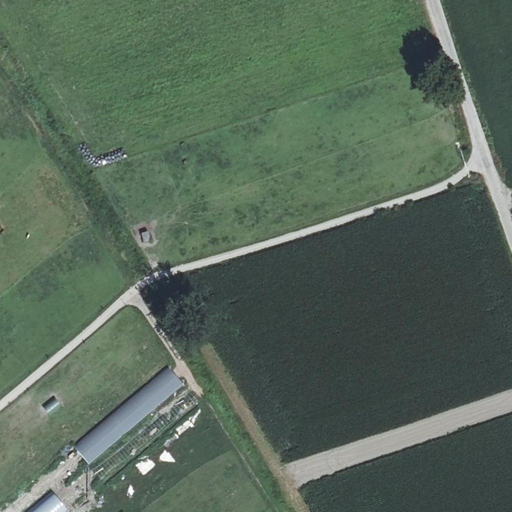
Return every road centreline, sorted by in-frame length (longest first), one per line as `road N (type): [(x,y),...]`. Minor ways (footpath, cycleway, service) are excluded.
road 1 (unclassified): [(480,150),(455,175),(408,198),(166,272),(121,297),(0,403)]
road 2 (unclassified): [(480,150),(435,0)]
